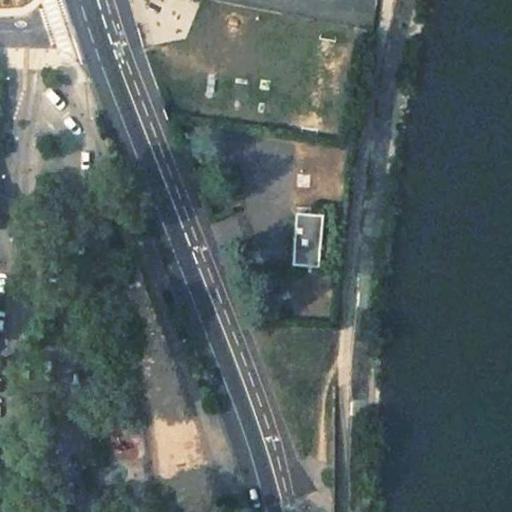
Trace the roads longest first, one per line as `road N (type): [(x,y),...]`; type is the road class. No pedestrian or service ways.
road 1 (primary): [(86,19),(244,433),(265,511)]
road 2 (residential): [(2,511),(24,127),(38,29)]
